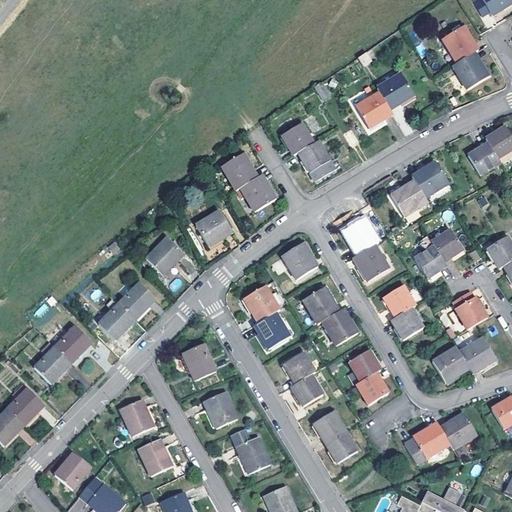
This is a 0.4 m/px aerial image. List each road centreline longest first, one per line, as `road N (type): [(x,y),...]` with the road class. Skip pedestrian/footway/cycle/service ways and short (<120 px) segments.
road 1 (residential): [(305,215),(418,401),(445,403),(511,379)]
road 2 (residential): [(205,294),(0,504)]
road 3 (residential): [(335,511),(205,294)]
road 4 (residential): [(511,103),(455,126),(305,215)]
road 5 (residential): [(305,215),(205,294)]
